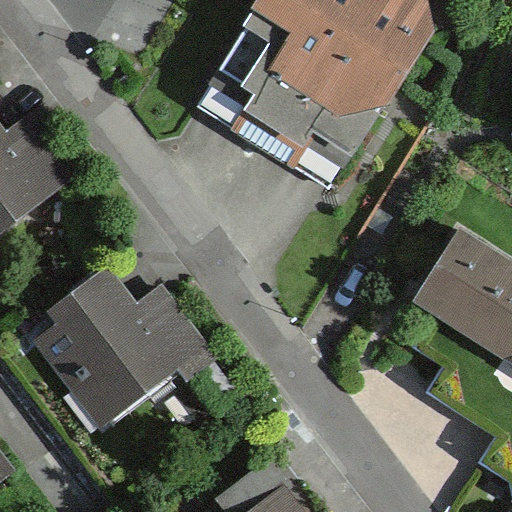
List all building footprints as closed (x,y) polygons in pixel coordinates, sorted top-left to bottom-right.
[(273,0),(263,16),(395,93),(441,17),(412,0),(273,0)] [(335,194),(395,93),(263,16),(204,117),(335,194)] [(511,81),(488,89),(505,147),(511,151),(511,81)] [(0,246),(76,188),(20,115),(0,129),(0,246)] [(511,261),(461,229),(414,301),(511,363),(511,261)] [(92,440),(204,355),(146,280),(114,305),(84,266),(5,326),(92,440)] [(285,511),(268,488),(233,511),(285,511)]
